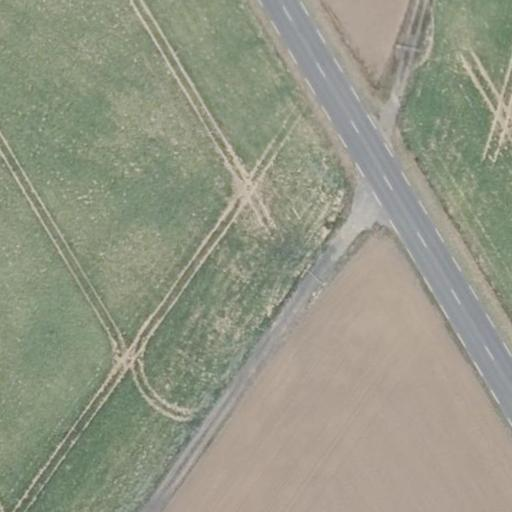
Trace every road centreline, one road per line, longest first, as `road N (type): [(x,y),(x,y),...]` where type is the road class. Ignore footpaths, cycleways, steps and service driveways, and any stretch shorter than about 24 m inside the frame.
road 1 (track): [(425,0),(377,179),(141,511)]
road 2 (secondary): [(271,0),(511,403)]
